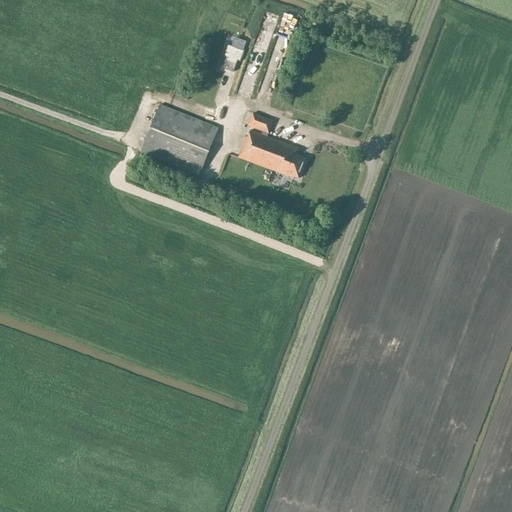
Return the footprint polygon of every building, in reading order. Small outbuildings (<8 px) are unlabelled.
[(243,51),(246,42),(235,38),(232,47),(228,46),(224,56),(226,57),(222,68),(234,72),(238,61),(241,62),(245,51),(243,51)] [(210,54),(200,82),(207,84),(217,56),(210,54)] [(180,99),(187,101),(190,94),(183,91),(180,99)] [(199,176),(218,129),(160,105),(141,152),(199,176)] [(238,158),(242,159),(294,179),(295,177),(299,179),(306,159),(297,155),(299,150),(267,137),(269,134),(273,121),(247,111),(243,124),(252,127),(247,139),(246,138),(238,158)] [(217,180),(256,195),(263,177),(224,162),(217,180)]
